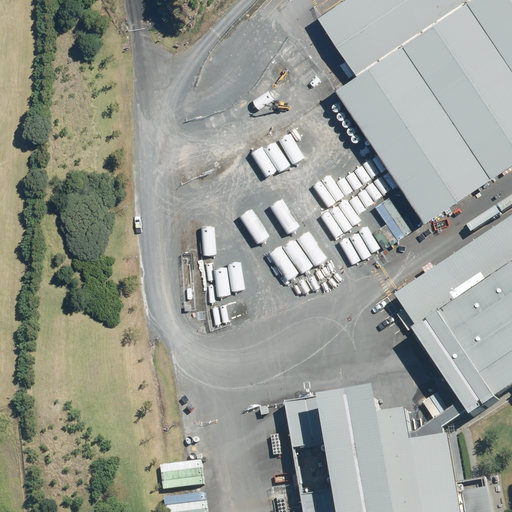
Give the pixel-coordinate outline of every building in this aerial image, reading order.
[(354,67),(452,0),(320,0),(312,5),(354,67)] [(420,213),(511,150),(511,0),(452,0),(354,67),(330,82),(420,213)] [(511,208),(390,291),(472,411),(511,383),(511,208)] [(250,333),(243,293),(218,297),(226,338),(250,333)] [(281,389),(300,511),(481,511),(475,473),(453,477),(444,423),(412,428),(407,397),(372,402),(369,387),(322,394),(320,383),(281,389)]
